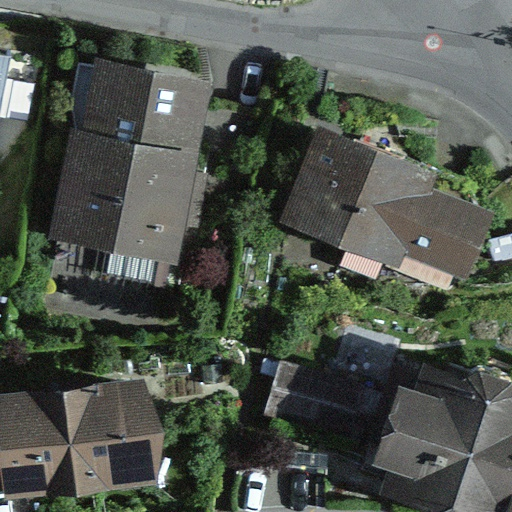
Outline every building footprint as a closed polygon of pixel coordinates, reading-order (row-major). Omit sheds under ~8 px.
[(227,61),(114,41),(101,110),(214,133),(227,61)] [(209,160),(214,133),(101,110),(85,107),(64,224),(195,247),(200,222),(215,225),(226,163),(209,160)] [(447,170),(453,153),(334,107),(293,214),(412,260),(418,247),(480,271),(510,194),(447,170)] [(480,342),(462,351),(427,339),(418,364),(400,358),(358,481),(449,511),(511,511),(511,354),(511,353),(480,342)] [(187,410),(160,356),(8,378),(13,416),(0,418),(0,484),(23,481),(25,495),(177,472),(187,410)] [(358,382),(280,360),(267,411),(357,438),(373,392),(356,386),(358,382)]
